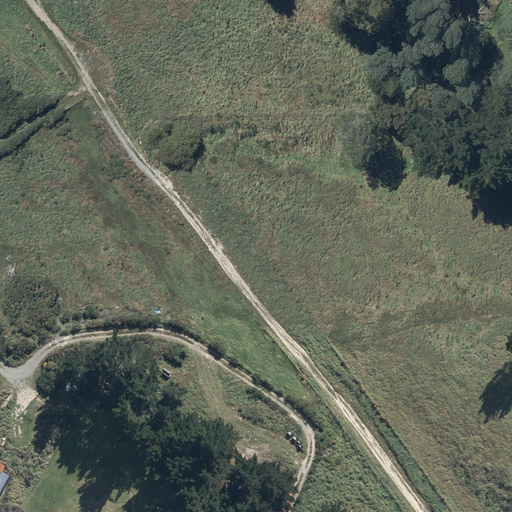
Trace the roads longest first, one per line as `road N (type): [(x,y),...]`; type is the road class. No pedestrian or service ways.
road 1 (track): [(39,0),(142,162),(280,336),(344,401),(424,511)]
road 2 (track): [(0,360),(12,368),(86,334),(161,332),(198,346),(311,431),(285,511)]
road 3 (track): [(131,511),(110,452),(71,409),(21,393),(12,368)]
